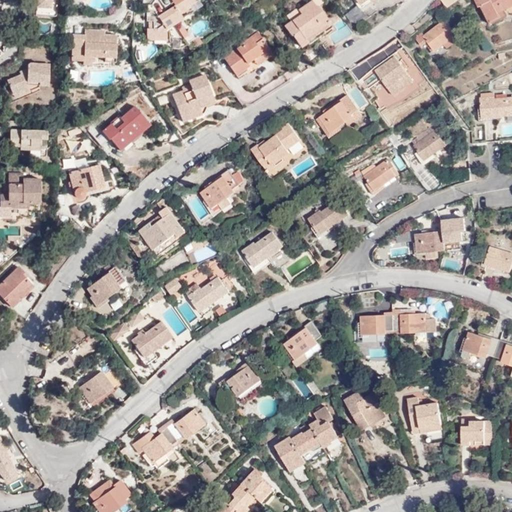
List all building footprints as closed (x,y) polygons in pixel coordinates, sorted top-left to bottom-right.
[(36,0),(36,4),(34,4),(34,16),(50,17),(51,0),(36,0)] [(170,0),(174,5),(158,16),(155,12),(147,12),(146,20),(149,21),(153,21),(153,29),(149,29),(146,29),(146,41),(166,40),(167,29),(183,18),(183,17),(192,10),(190,6),(196,2),(195,0),(170,0)] [(304,37),(320,26),(325,33),(332,27),(318,6),(324,2),(322,0),(310,0),(298,9),(297,8),(287,15),(290,21),(284,25),(290,35),(292,34),(300,46),(307,41),(304,37)] [(511,0),(480,0),(490,17),(511,4),(511,0)] [(199,6),(196,2),(190,6),(192,10),(199,6)] [(347,10),(349,19),(362,15),(359,7),(347,10)] [(455,32),(445,19),(424,35),(421,30),(415,35),(425,48),(431,43),(434,48),(455,32)] [(309,44),(325,33),(320,26),(304,37),(307,41),(309,44)] [(83,37),(70,37),(69,60),(81,61),(81,64),(109,65),(109,61),(114,62),(115,34),(103,34),(96,33),(96,29),(84,28),(83,34),(83,37)] [(263,56),(270,50),(257,32),(241,43),(242,44),(223,57),(236,75),(249,66),(247,62),(252,58),(260,53),(263,56)] [(321,55),(314,45),(302,53),(308,63),(321,55)] [(273,54),(270,50),(263,56),(260,53),(252,58),(257,65),(273,54)] [(394,56),(380,66),(387,76),(383,79),(392,91),(403,83),(406,87),(413,82),(394,56)] [(50,62),(29,61),(27,62),(27,65),(21,68),(22,71),(6,78),(7,82),(3,83),(10,100),(38,89),(39,84),(48,84),(50,62)] [(387,76),(380,66),(376,69),(383,79),(387,76)] [(201,100),(205,103),(211,101),(201,75),(185,81),(186,85),(188,90),(181,94),(180,91),(169,95),(179,121),(200,113),(195,110),(201,100)] [(395,95),(406,87),(403,83),(392,91),(395,95)] [(188,90),(186,85),(178,88),(180,91),(181,94),(188,90)] [(481,97),(482,116),(511,114),(511,95),(495,97),(494,90),(482,91),(483,97),(481,97)] [(353,121),(361,116),(348,96),(340,101),(341,103),(321,118),(326,124),(332,132),(351,119),(353,121)] [(200,113),(205,103),(201,100),(195,110),(200,113)] [(131,132),(134,136),(148,125),(133,106),(120,116),(117,114),(99,129),(106,139),(108,137),(114,145),(131,132)] [(362,117),(361,116),(353,121),(351,119),(332,132),(326,124),(322,127),(330,139),(362,117)] [(272,164),(284,155),(289,152),(287,148),(300,140),(289,123),(275,132),(277,135),(261,146),(259,143),(251,148),(262,163),(268,159),(272,164)] [(40,136),(46,137),(47,129),(9,128),(9,144),(19,144),(19,147),(28,147),(39,147),(40,136)] [(446,145),(436,130),(414,145),(425,160),(446,145)] [(117,149),(134,136),(131,132),(114,145),(117,149)] [(45,154),(46,137),(40,136),(39,147),(28,147),(28,154),(45,154)] [(287,160),(284,155),(272,164),(268,159),(262,163),(268,173),(287,160)] [(396,175),(386,161),(364,176),(374,191),(396,175)] [(103,187),(99,165),(68,172),(74,197),(77,199),(82,199),(84,197),(85,194),(85,191),(103,187)] [(202,191),(213,206),(229,194),(234,191),(232,189),(240,184),(229,169),(222,174),(223,176),(202,191)] [(24,177),(24,172),(9,172),(8,193),(0,193),(0,196),(0,214),(32,215),(32,210),(40,210),(40,177),(24,177)] [(229,194),(213,206),(211,208),(214,213),(233,200),(229,194)] [(348,215),(337,201),(321,212),(319,210),(308,218),(319,235),(348,215)] [(152,226),(150,223),(140,230),(157,256),(179,241),(177,238),(184,233),(167,208),(160,213),(161,215),(163,218),(152,226)] [(161,215),(150,223),(152,226),(163,218),(161,215)] [(417,252),(442,250),(442,247),(453,246),(451,228),(441,229),(441,231),(416,233),(417,252)] [(253,267),(283,246),(271,231),(256,242),(255,241),(241,251),(253,267)] [(213,240),(208,233),(201,237),(206,245),(213,240)] [(138,237),(126,240),(141,259),(145,256),(137,244),(141,241),(138,237)] [(485,264),(510,272),(511,266),(511,254),(491,247),(485,264)] [(442,266),(455,269),(457,261),(444,258),(442,266)] [(0,293),(12,306),(20,298),(18,295),(32,282),(23,273),(24,270),(18,263),(0,280),(0,293)] [(128,281),(116,264),(109,269),(111,271),(88,288),(100,304),(123,287),(121,285),(128,281)] [(188,294),(200,312),(230,290),(219,275),(202,286),(201,285),(188,294)] [(169,292),(182,288),(179,278),(166,282),(169,292)] [(18,295),(20,298),(34,285),(32,282),(18,295)] [(167,295),(162,288),(153,295),(156,299),(167,295)] [(362,334),(386,334),(386,331),(394,331),(394,330),(394,313),(385,313),(385,315),(362,316),(362,334)] [(403,313),(394,313),(394,330),(394,331),(403,330),(403,333),(427,332),(437,331),(436,318),(426,319),(426,313),(403,314),(403,313)] [(144,356),(154,350),(174,335),(162,318),(145,331),(143,329),(132,338),(144,356)] [(129,328),(125,322),(111,333),(115,338),(129,328)] [(294,360),(305,352),(316,344),(315,342),(323,336),(311,322),(303,327),(305,329),(284,345),(294,360)] [(495,357),(500,340),(494,338),(493,340),(470,332),(464,350),(487,358),(488,355),(495,357)] [(507,343),(500,340),(495,357),(502,360),(501,362),(511,366),(511,373),(511,377),(511,376),(511,345),(507,344),(507,343)] [(158,355),(154,350),(144,356),(142,358),(147,363),(158,355)] [(309,358),(305,352),(294,360),(293,361),(297,367),(309,358)] [(106,364),(98,370),(100,372),(79,388),(90,402),(111,387),(109,384),(117,379),(106,364)] [(239,394),(260,378),(250,364),(229,380),(228,379),(220,384),(230,397),(238,392),(239,394)] [(360,431),(368,426),(366,423),(382,413),(376,403),(379,401),(374,392),(362,399),(358,392),(343,402),(360,431)] [(410,433),(419,432),(419,426),(423,426),(425,427),(440,425),(436,403),(418,406),(417,397),(406,399),(410,433)] [(327,421),(327,422),(331,419),(324,407),(312,414),(316,420),(320,425),(327,421)] [(173,421),(166,426),(176,440),(183,435),(184,437),(203,424),(192,409),(175,423),(173,421)] [(366,423),(368,426),(384,416),(382,413),(366,423)] [(242,425),(245,430),(252,424),(248,420),(242,425)] [(336,437),(327,422),(327,421),(320,425),(316,420),(309,424),(311,428),(302,433),(301,432),(290,439),(289,436),(274,446),(289,472),(305,463),(300,454),(310,448),(313,451),(336,437)] [(461,446),(470,446),(470,442),(491,441),(491,422),(469,423),(469,420),(460,421),(461,446)] [(176,440),(166,426),(160,430),(162,433),(155,438),(151,440),(147,434),(132,445),(139,454),(143,451),(151,462),(171,447),(170,445),(176,440)] [(151,440),(155,438),(151,432),(147,434),(151,440)] [(1,436),(0,436),(0,475),(6,483),(18,476),(1,436)] [(257,501),(269,488),(257,477),(258,476),(252,470),(230,494),(233,496),(226,504),(222,499),(210,511),(243,511),(247,508),(244,506),(252,497),(257,501)] [(132,499),(121,483),(112,489),(114,491),(93,507),(96,511),(116,511),(124,506),(123,505),(132,499)] [(378,499),(372,485),(364,488),(370,502),(378,499)] [(272,491),(269,488),(257,501),(261,505),(272,491)] [(347,511),(366,503),(360,490),(339,499),(344,511),(347,511)] [(338,511),(334,501),(313,510),(314,511),(338,511)]
